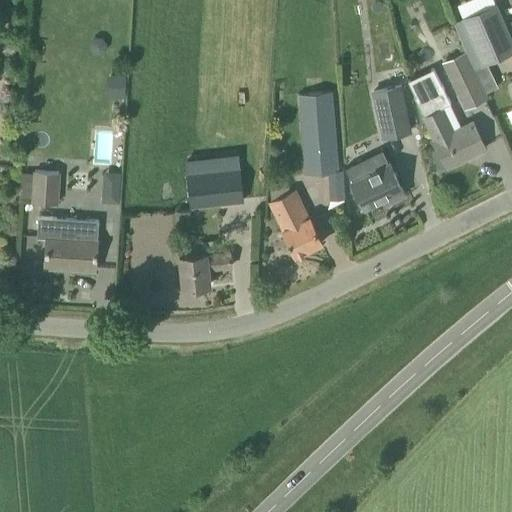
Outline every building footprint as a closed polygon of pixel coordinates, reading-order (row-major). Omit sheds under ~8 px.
[(511,40),(494,2),(453,21),(476,69),(511,51),(511,40)] [(489,97),(487,91),(476,69),(467,50),(461,52),(442,62),(464,108),(489,97)] [(125,97),(126,75),(108,74),(107,96),(125,97)] [(485,147),(473,121),(453,131),(441,106),(450,102),(441,83),(414,96),(424,115),(435,139),(448,165),(485,147)] [(401,84),(371,90),(381,137),(411,131),(401,84)] [(305,172),(337,169),(331,91),(303,93),(305,109),(300,110),(305,172)] [(373,136),(340,146),(345,161),(378,151),(373,136)] [(346,166),(352,180),(364,206),(387,195),(390,201),(405,194),(389,162),(382,148),(346,166)] [(187,173),(191,205),(242,200),(242,197),(239,168),(187,173)] [(59,202),(61,171),(33,169),(33,171),(32,197),(32,201),(59,202)] [(343,170),(328,170),(328,186),(343,186),(343,170)] [(121,199),(122,173),(106,172),(105,199),(121,199)] [(269,201),(283,229),(295,255),(322,242),(310,216),(308,217),(300,201),(297,202),(291,190),(269,201)] [(37,236),(46,236),(45,266),(95,270),(99,219),(38,215),(37,236)] [(206,252),(179,255),(183,287),(210,284),(208,268),(231,265),(230,251),(207,254),(206,252)]
